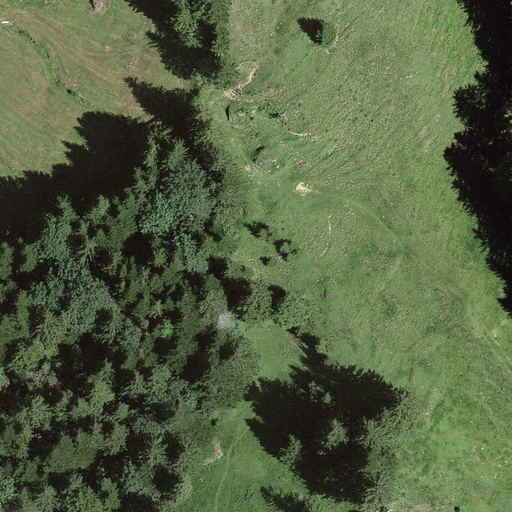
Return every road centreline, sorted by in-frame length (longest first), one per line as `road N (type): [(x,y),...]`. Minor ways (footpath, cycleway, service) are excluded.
road 1 (track): [(333,203),(380,230),(465,313),(511,373)]
road 2 (track): [(265,68),(225,89),(213,108),(250,175),(333,203)]
